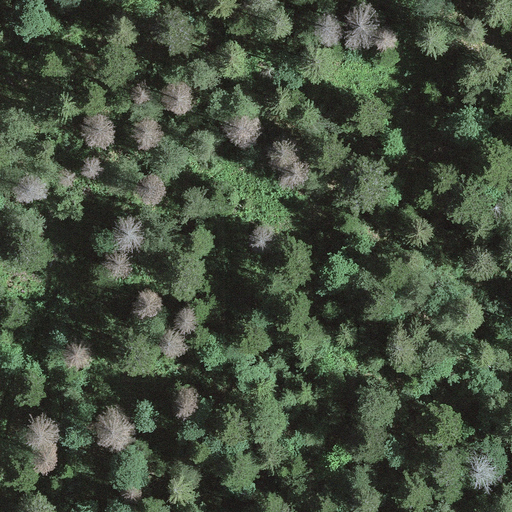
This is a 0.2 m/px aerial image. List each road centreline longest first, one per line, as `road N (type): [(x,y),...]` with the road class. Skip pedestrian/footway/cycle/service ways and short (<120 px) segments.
road 1 (track): [(10,64),(49,210),(48,273),(0,444)]
road 2 (track): [(0,69),(131,0)]
